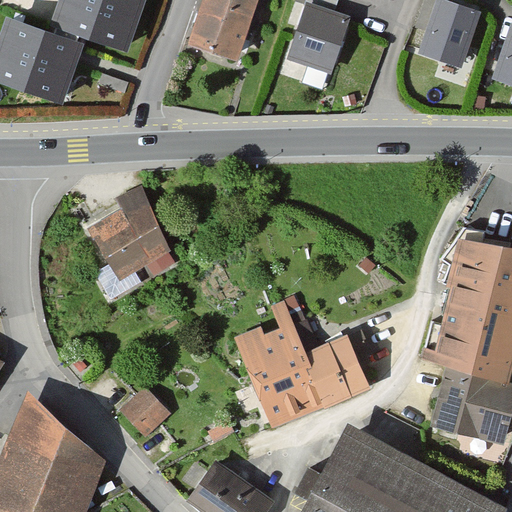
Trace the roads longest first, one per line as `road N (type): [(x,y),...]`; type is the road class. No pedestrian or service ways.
road 1 (residential): [(13,152),(17,297),(37,365),(173,511)]
road 2 (secondary): [(136,147),(511,140)]
road 3 (residential): [(186,0),(136,147)]
road 4 (secondary): [(13,152),(136,147)]
